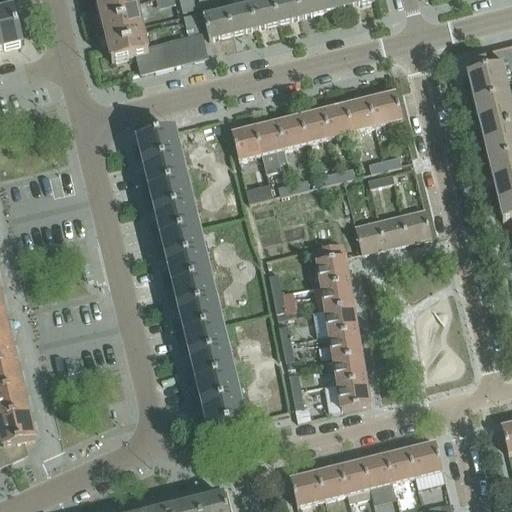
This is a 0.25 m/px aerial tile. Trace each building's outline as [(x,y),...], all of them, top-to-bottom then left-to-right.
[(136,7),(134,0),(95,0),(99,16),(136,7)] [(193,6),(191,0),(181,0),(179,0),(181,8),(193,6)] [(301,21),(295,0),(280,0),(272,2),(279,27),(301,21)] [(295,0),(301,21),(324,15),(320,0),(295,0)] [(320,0),(324,15),(348,10),(345,0),(320,0)] [(373,3),(372,0),(345,0),(348,10),(373,3)] [(279,27),(272,2),(249,8),(255,33),(279,27)] [(194,13),(193,6),(181,8),(183,16),(194,13)] [(147,51),(136,7),(99,16),(105,40),(99,41),(102,51),(107,49),(111,65),(135,59),(148,56),(147,51)] [(255,33),(249,8),(226,14),(232,38),(255,33)] [(0,53),(22,48),(13,13),(0,16),(0,53)] [(232,38),(226,14),(202,20),(208,45),(232,38)] [(197,25),(195,18),(184,21),(185,27),(197,25)] [(199,31),(197,25),(185,27),(187,34),(199,31)] [(200,38),(199,31),(187,34),(188,41),(200,38)] [(206,62),(200,38),(188,41),(167,46),(173,70),(206,62)] [(173,70),(167,46),(147,51),(148,56),(135,59),(140,78),(173,70)] [(511,72),(511,57),(510,51),(496,54),(501,75),(507,73),(511,72)] [(501,75),(496,54),(482,58),(484,65),(487,78),(501,75)] [(507,73),(501,75),(487,78),(484,65),(469,68),(471,78),(467,79),(474,108),(509,100),(505,86),(510,85),(507,73)] [(402,125),(395,97),(368,104),(374,132),(402,125)] [(511,130),(511,113),(509,100),(474,108),(480,132),(474,134),(476,139),(511,130)] [(374,132),(368,104),(345,109),(351,137),(374,132)] [(351,137),(345,109),(322,115),(328,143),(351,137)] [(328,143),(322,115),(299,120),(306,148),(328,143)] [(306,148),(299,120),(277,126),(284,154),(306,148)] [(277,126),(254,131),(261,159),(267,179),(281,175),(280,168),(287,166),(284,154),(277,126)] [(511,161),(511,130),(476,139),(477,144),(483,143),(489,167),(511,161)] [(261,159),(254,131),(230,137),(237,165),(261,159)] [(180,159),(174,135),(138,144),(144,168),(180,159)] [(186,184),(180,159),(144,168),(150,192),(186,184)] [(399,161),(381,166),(383,175),(402,170),(399,161)] [(511,192),(511,161),(489,167),(494,190),(488,192),(490,198),(511,192)] [(383,175),(381,166),(369,169),(371,178),(383,175)] [(352,173),(337,177),(339,186),(355,182),(352,173)] [(339,186),(337,177),(323,180),(326,189),(339,186)] [(394,187),(392,179),(368,185),(370,193),(394,187)] [(187,186),(186,184),(150,192),(156,217),(192,208),(188,193),(203,189),(202,182),(187,186)] [(307,185),(292,188),(294,197),(309,193),(307,185)] [(270,188),(246,194),(249,208),(273,202),(270,188)] [(294,197),(292,188),(278,192),(281,200),(294,197)] [(511,192),(490,198),(491,202),(497,201),(503,226),(511,223),(511,192)] [(198,232),(192,208),(156,217),(162,241),(198,232)] [(432,242),(425,215),(401,221),(408,248),(432,242)] [(408,248),(401,221),(378,227),(385,254),(408,248)] [(385,254),(378,227),(355,233),(361,260),(385,254)] [(204,256),(198,232),(162,241),(168,265),(204,256)] [(350,286),(346,264),(346,263),(345,263),(343,251),(315,255),(317,266),(316,266),(320,291),(350,286)] [(174,289),(210,281),(204,256),(168,265),(174,289)] [(278,278),(269,280),(273,299),(282,297),(278,278)] [(216,305),(210,281),(174,289),(180,314),(216,305)] [(354,311),(350,286),(320,291),(324,316),(354,311)] [(285,316),(282,297),(273,299),(276,318),(285,316)] [(221,329),(216,305),(180,314),(186,338),(221,329)] [(328,340),(358,335),(354,311),(324,316),(328,340)] [(0,344),(10,342),(4,317),(0,317),(0,344)] [(227,354),(221,329),(186,338),(191,362),(227,354)] [(288,329),(279,331),(282,348),(291,346),(288,329)] [(362,359),(358,335),(328,340),(332,364),(362,359)] [(0,371),(17,367),(10,342),(0,344),(0,371)] [(294,365),(291,346),(282,348),(286,367),(294,365)] [(233,378),(227,354),(191,362),(197,387),(233,378)] [(366,384),(362,359),(332,364),(337,389),(366,384)] [(0,398),(23,393),(17,367),(0,371),(0,398)] [(239,402),(233,378),(197,387),(203,411),(239,402)] [(298,378),(289,380),(292,396),(301,395),(298,378)] [(337,389),(324,391),(329,419),(341,416),(341,414),(370,409),(366,384),(337,389)] [(0,424),(29,417),(23,393),(0,398),(0,424)] [(304,413),(301,395),(292,396),(295,415),(304,413)] [(245,426),(239,402),(203,411),(209,435),(245,426)] [(35,444),(30,422),(29,417),(0,424),(0,447),(0,448),(9,467),(26,459),(24,447),(35,444)] [(511,457),(511,427),(501,431),(508,459),(511,457)] [(0,448),(0,447),(0,471),(9,467),(0,448)] [(435,447),(408,454),(415,482),(418,493),(444,487),(442,476),(442,475),(437,452),(435,447)] [(415,482),(408,454),(386,460),(393,488),(415,482)] [(393,488),(386,460),(363,465),(370,493),(393,488)] [(370,493),(363,465),(340,471),(347,499),(350,507),(372,501),(370,493)] [(347,499),(340,471),(317,476),(324,505),(347,499)] [(324,505),(317,476),(290,483),(297,511),(324,505)] [(226,511),(224,498),(196,505),(198,511),(226,511)]
